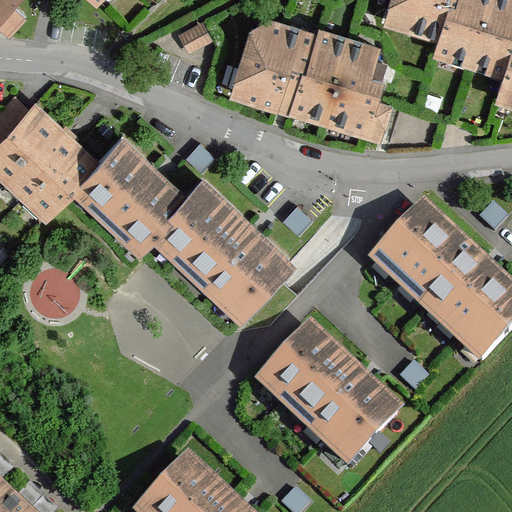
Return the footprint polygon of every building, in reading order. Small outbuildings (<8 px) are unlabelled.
[(14,0),(0,0),(0,25),(7,33),(23,16),(11,4),(14,0)] [(511,0),(395,0),(388,22),(441,39),(437,54),(508,76),(500,99),(511,102),(511,0)] [(254,28),(235,93),(292,112),(293,109),(381,137),(392,102),(379,98),(384,80),(370,77),(379,49),(321,32),(321,35),(270,20),(254,28)] [(203,23),(182,35),(190,50),(211,39),(203,23)] [(0,144),(32,111),(23,102),(17,97),(0,115),(0,144)] [(39,103),(32,111),(0,144),(0,171),(50,218),(74,193),(102,162),(39,103)] [(153,238),(188,198),(124,139),(102,162),(74,193),(139,253),(153,238)] [(218,158),(201,143),(187,158),(203,173),(218,158)] [(244,318),(294,262),(203,182),(188,198),(153,238),(244,318)] [(510,216),(494,202),(479,217),(496,232),(510,216)] [(315,220),(299,206),(285,221),(301,236),(315,220)] [(511,323),(511,291),(440,224),(390,278),(478,360),(511,323)] [(401,415),(313,333),(263,386),(351,468),(401,415)] [(429,376),(414,362),(401,377),(415,391),(429,376)] [(241,511),(190,464),(144,511),(241,511)] [(28,511),(0,485),(0,511),(28,511)] [(301,511),(311,503),(296,489),(282,504),(291,511),(301,511)]
